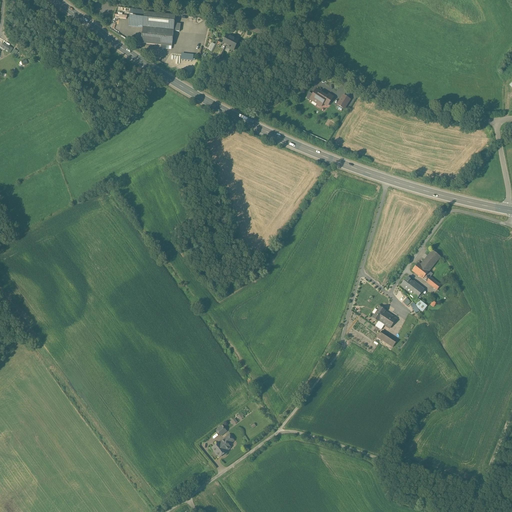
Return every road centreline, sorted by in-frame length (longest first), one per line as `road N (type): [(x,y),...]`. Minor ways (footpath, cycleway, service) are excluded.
road 1 (primary): [(56,0),(163,75),(275,136),(387,179),(511,211)]
road 2 (residential): [(106,2),(262,25),(367,91),(463,119),(495,119)]
road 3 (residential): [(482,488),(286,431),(167,511)]
